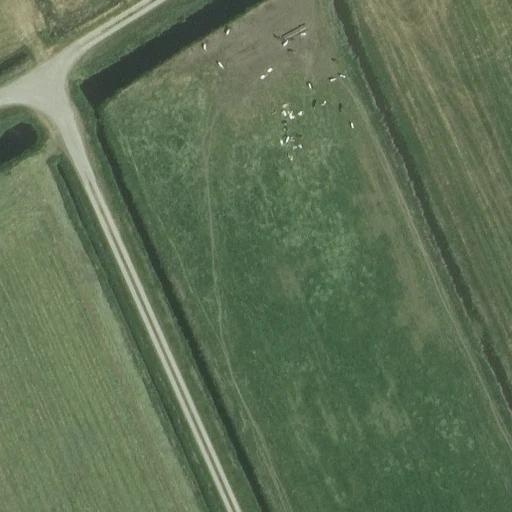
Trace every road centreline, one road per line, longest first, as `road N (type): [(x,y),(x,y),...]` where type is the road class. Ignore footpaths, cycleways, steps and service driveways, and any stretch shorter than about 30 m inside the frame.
road 1 (track): [(238,511),(39,77)]
road 2 (track): [(156,0),(0,102)]
